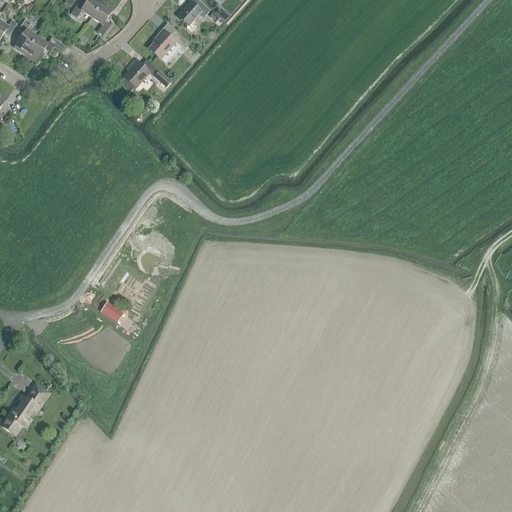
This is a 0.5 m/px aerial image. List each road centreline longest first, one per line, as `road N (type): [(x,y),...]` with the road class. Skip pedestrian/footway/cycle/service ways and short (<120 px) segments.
road 1 (unclassified): [(487,0),(305,196),(233,222),(204,214),(177,187),(156,186),(66,305),(0,315)]
road 2 (residential): [(0,71),(27,88),(48,86),(129,35),(154,5)]
